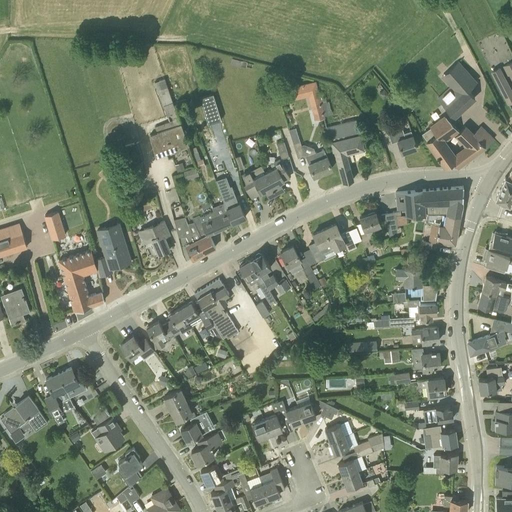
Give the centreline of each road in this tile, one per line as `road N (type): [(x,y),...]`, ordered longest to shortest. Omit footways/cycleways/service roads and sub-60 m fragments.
road 1 (tertiary): [(81,328),(244,238),(350,191),(411,176),(489,179)]
road 2 (secondary): [(476,511),(456,288),(478,205)]
road 3 (residential): [(201,511),(81,328)]
